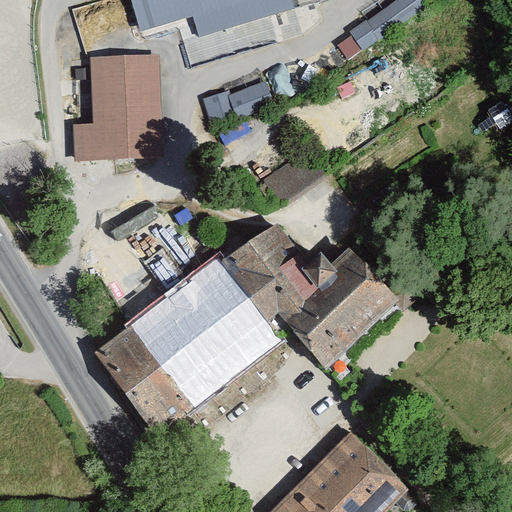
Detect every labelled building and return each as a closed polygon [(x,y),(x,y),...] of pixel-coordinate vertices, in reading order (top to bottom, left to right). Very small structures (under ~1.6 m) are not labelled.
[(127,0),(138,34),(192,17),(201,40),(294,7),(293,0),(127,0)] [(421,0),(402,0),(338,44),(353,62),(427,7),(421,0)] [(70,127),(72,162),(162,157),(156,55),(89,59),(93,125),(70,127)] [(398,83),(377,56),(330,93),(351,120),(398,83)] [(264,83),(226,95),(236,120),(273,107),(264,83)] [(312,149),(264,179),(279,202),(303,187),(327,172),(312,149)] [(156,440),(295,339),(327,372),(399,301),(347,250),(331,266),(321,254),(307,264),(273,226),(223,266),(93,358),(156,440)] [(155,286),(124,236),(101,250),(132,301),(155,286)] [(347,430),(269,511),(385,511),(408,489),(347,430)]
